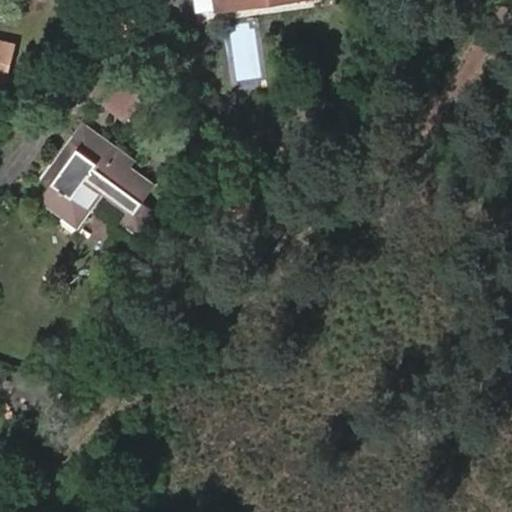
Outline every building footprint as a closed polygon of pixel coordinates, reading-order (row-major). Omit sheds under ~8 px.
[(224,0),(219,1),(220,9),(285,0),(224,0)] [(120,44),(141,28),(125,6),(101,25),(106,30),(120,44)] [(0,80),(8,83),(16,51),(0,46),(0,80)] [(132,129),(148,109),(105,73),(89,92),(132,129)] [(146,202),(158,185),(135,168),(139,161),(85,122),(43,183),(52,189),(42,202),(82,230),(106,198),(129,215),(123,224),(141,238),(159,213),(146,202)]
